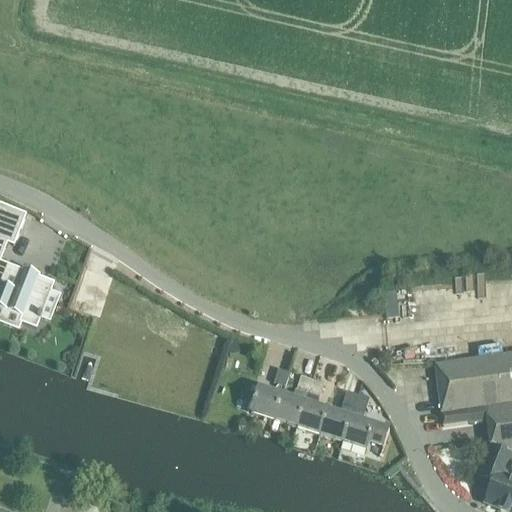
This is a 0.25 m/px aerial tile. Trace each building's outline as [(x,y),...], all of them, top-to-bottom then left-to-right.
[(0,206),(0,242),(14,248),(26,217),(0,206)] [(0,309),(24,319),(22,325),(36,331),(54,285),(39,279),(40,277),(23,271),(22,273),(20,278),(5,272),(7,266),(0,263),(0,309)] [(403,291),(386,291),(387,315),(403,315),(403,291)] [(511,357),(436,368),(442,416),(470,412),(472,424),(488,422),(491,450),(508,457),(511,455),(511,357)] [(278,372),(274,386),(275,387),(285,390),(290,376),(278,372)] [(294,401),(283,397),(275,422),(298,430),(313,383),(301,379),(294,401)] [(313,383),(298,430),(319,437),(327,412),(316,408),(323,387),(324,386),(313,383)] [(285,390),(275,387),(273,394),(242,384),(234,409),(275,422),(283,397),(285,390)] [(341,416),(327,412),(319,437),(342,444),(357,398),(348,395),(341,416)] [(360,423),(367,401),(357,398),(342,444),(368,453),(369,448),(383,452),(390,432),(360,423)] [(470,412),(442,416),(443,428),(470,424),(472,424),(470,412)] [(491,450),(479,479),(494,485),(486,505),(503,511),(511,511),(511,481),(505,479),(511,461),(511,458),(508,457),(491,450)]
